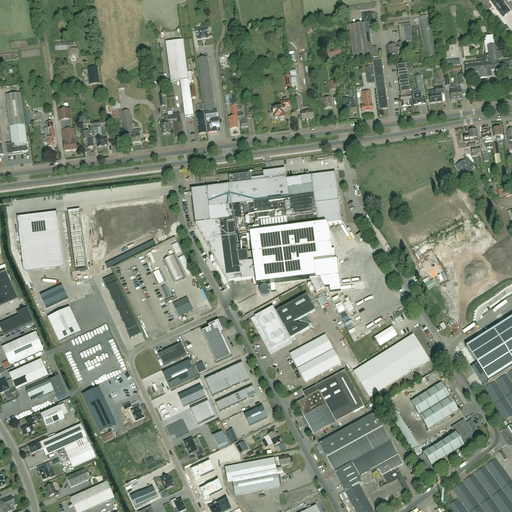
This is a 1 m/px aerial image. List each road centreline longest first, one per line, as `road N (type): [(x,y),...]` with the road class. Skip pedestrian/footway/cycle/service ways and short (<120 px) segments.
road 1 (unclassified): [(199,511),(130,358),(226,308)]
road 2 (unclassified): [(337,511),(226,308)]
road 3 (unclassified): [(403,511),(492,445),(494,430),(443,348)]
road 4 (tertiary): [(172,164),(344,142)]
road 5 (tertiary): [(342,131),(171,153)]
road 6 (unclassified): [(176,186),(16,208)]
road 7 (tertiary): [(171,153),(21,173)]
road 8 (tertiary): [(23,184),(172,164)]
road 9 (unclassified): [(226,308),(182,223),(176,186)]
road 10 (unclassified): [(394,124),(376,0)]
road 11 (unknown): [(383,251),(266,285)]
